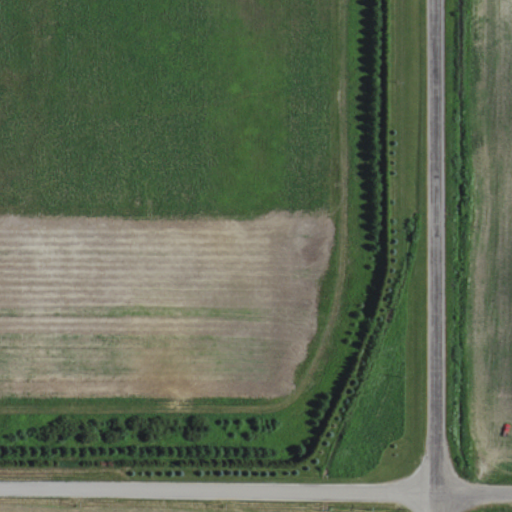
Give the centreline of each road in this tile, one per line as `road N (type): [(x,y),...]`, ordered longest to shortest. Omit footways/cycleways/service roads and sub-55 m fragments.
road 1 (residential): [(0,486),(511,491)]
road 2 (residential): [(437,511),(432,0)]
